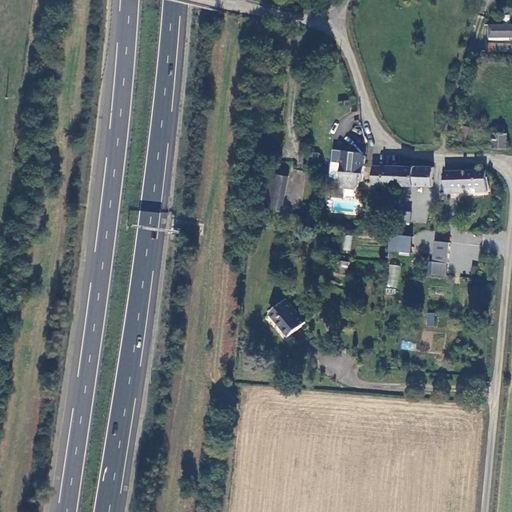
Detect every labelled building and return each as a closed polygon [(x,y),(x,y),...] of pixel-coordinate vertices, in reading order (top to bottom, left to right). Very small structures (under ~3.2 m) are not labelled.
[(511,36),(511,22),(489,23),(489,40),(510,40),(510,36),(511,36)] [(511,44),(487,45),(487,52),(511,52),(511,44)] [(467,139),(467,126),(456,126),(456,139),(467,139)] [(494,129),(494,149),(507,149),(507,133),(504,133),(504,129),(494,129)] [(367,157),(356,145),(348,151),(344,151),(341,179),(345,179),(344,185),(347,189),(356,189),(360,187),(360,181),(364,181),(367,157)] [(376,187),(403,188),(404,169),(387,169),(387,170),(377,169),(376,187)] [(435,170),(404,169),(403,188),(435,189),(435,170)] [(489,171),(448,171),(447,192),(461,192),(461,187),(480,187),(480,191),(489,191),(489,171)] [(274,174),(267,207),(282,211),(289,177),(274,174)] [(399,209),(387,207),(386,218),(398,219),(399,209)] [(389,233),(387,251),(410,253),(411,236),(389,233)] [(343,235),(343,251),(350,251),(351,236),(343,235)] [(434,263),(450,264),(451,244),(436,243),(434,263)] [(450,264),(434,263),(433,275),(449,277),(450,264)] [(398,288),(400,265),(389,264),(387,286),(398,288)] [(286,339),(308,322),(289,299),(269,316),(286,339)] [(426,313),(426,326),(435,326),(435,313),(426,313)] [(402,340),(401,349),(416,351),(417,342),(402,340)]
